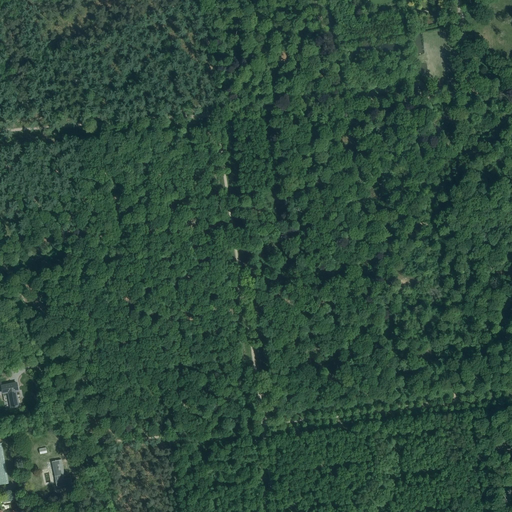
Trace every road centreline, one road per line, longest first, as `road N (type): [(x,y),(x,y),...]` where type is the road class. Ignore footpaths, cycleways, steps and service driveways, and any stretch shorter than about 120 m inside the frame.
road 1 (track): [(262,425),(211,114)]
road 2 (unclassified): [(105,511),(88,459),(0,294)]
road 3 (track): [(0,132),(211,114)]
road 4 (track): [(456,404),(262,425)]
road 5 (track): [(80,446),(262,425)]
road 6 (track): [(211,114),(351,104)]
